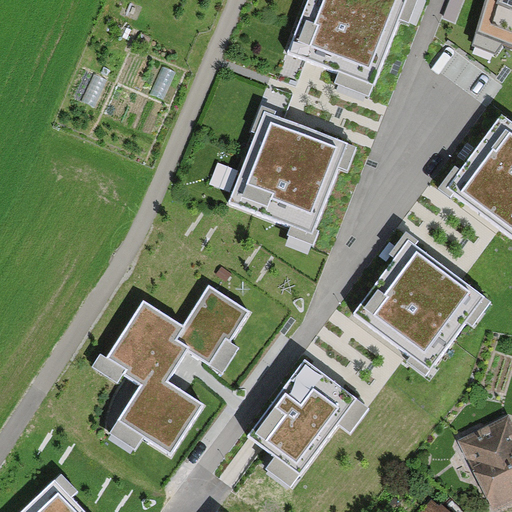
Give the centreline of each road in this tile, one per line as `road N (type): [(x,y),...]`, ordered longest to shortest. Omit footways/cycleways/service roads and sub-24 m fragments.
road 1 (residential): [(175,511),(315,321),(444,94)]
road 2 (track): [(238,0),(131,249)]
